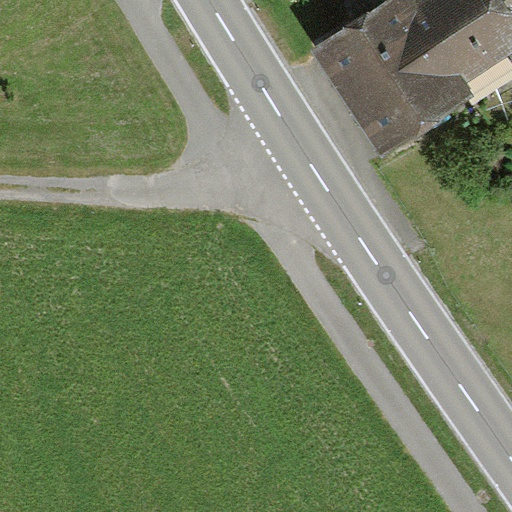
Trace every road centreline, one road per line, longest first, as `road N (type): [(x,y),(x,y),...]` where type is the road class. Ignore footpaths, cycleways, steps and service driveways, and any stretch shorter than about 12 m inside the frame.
road 1 (track): [(482,511),(341,304),(241,177),(134,0)]
road 2 (secondary): [(511,460),(296,150),(211,0)]
road 3 (track): [(296,150),(241,177),(178,192),(0,180)]
